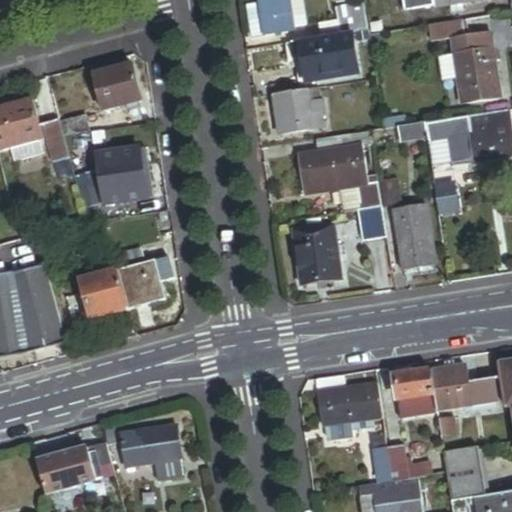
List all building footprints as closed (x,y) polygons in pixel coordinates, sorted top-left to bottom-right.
[(258,0),(259,5),(264,37),(264,39),(294,34),(293,31),(288,0),(258,0)] [(288,0),(293,31),(308,28),(303,0),(288,0)] [(402,0),(404,13),(436,8),(435,3),(422,5),(421,0),(402,0)] [(434,0),(435,3),(436,8),(450,6),(463,4),(487,0),(486,0),(434,0)] [(367,4),(341,7),(342,19),(369,15),(367,4)] [(450,6),(451,14),(464,12),(463,4),(450,6)] [(259,5),(246,7),(252,39),(264,37),(259,5)] [(371,32),(369,15),(342,19),(345,36),(354,35),(371,32)] [(392,15),(376,18),(379,32),(394,30),(392,15)] [(471,38),(469,21),(433,27),(436,44),(452,42),(462,108),(503,102),(492,35),(471,38)] [(354,35),(345,36),(301,43),(307,83),(360,75),(354,35)] [(137,67),(98,77),(107,112),(146,102),(137,67)] [(309,92),(313,114),(323,113),(319,90),(309,92)] [(313,114),(309,92),(275,97),(280,136),(315,131),(313,114)] [(35,103),(0,112),(0,150),(11,148),(40,140),(44,139),(41,126),(35,103)] [(323,113),(313,114),(315,131),(325,130),(323,113)] [(511,131),(509,113),(470,119),(472,132),(491,130),(492,140),(511,136),(511,131)] [(92,115),(62,120),(62,121),(66,138),(97,133),(92,115)] [(470,119),(441,124),(443,137),(454,135),(472,132),(470,119)] [(399,120),(385,122),(387,131),(401,129),(399,120)] [(66,138),(62,121),(41,126),(44,139),(51,165),(72,160),(66,138)] [(441,124),(441,123),(426,125),(428,134),(429,139),(443,137),(441,124)] [(428,134),(426,125),(401,129),(403,143),(424,140),(423,135),(428,134)] [(491,130),(472,132),(474,143),(492,140),(491,130)] [(472,132),(454,135),(458,165),(477,163),(474,143),(472,132)] [(375,145),(373,133),(328,140),(330,153),(363,147),(375,145)] [(443,137),(429,139),(433,169),(453,166),(458,165),(454,135),(443,137)] [(511,157),(511,136),(492,140),(474,143),(477,163),(511,157)] [(40,140),(11,148),(15,164),(45,156),(40,140)] [(147,147),(141,148),(144,164),(150,163),(147,147)] [(363,147),(330,153),(289,159),(296,201),(339,195),(367,190),(370,211),(383,208),(382,202),(384,202),(381,187),(370,189),(363,147)] [(103,175),(144,168),(144,164),(141,148),(100,154),(103,175)] [(433,169),(436,188),(439,188),(456,185),(453,166),(433,169)] [(149,200),(144,168),(103,175),(108,206),(149,200)] [(108,206),(103,175),(91,176),(95,208),(108,206)] [(461,215),(456,185),(439,188),(443,217),(461,215)] [(367,190),(339,195),(342,215),(356,213),(370,211),(367,190)] [(383,208),(370,211),(356,213),(360,242),(389,237),(384,208),(383,208)] [(438,267),(429,208),(396,213),(405,272),(438,267)] [(297,250),(339,244),(336,229),(295,235),(297,250)] [(344,281),(339,244),(297,250),(303,287),(344,281)] [(142,254),(116,261),(121,276),(147,269),(142,254)] [(121,276),(130,313),(167,303),(157,266),(147,269),(121,276)] [(48,272),(14,277),(18,298),(37,295),(44,344),(66,338),(48,272)] [(111,318),(130,313),(121,276),(84,286),(86,296),(94,323),(111,318)] [(0,359),(27,356),(18,298),(14,277),(0,278),(0,359)] [(37,295),(18,298),(27,356),(46,352),(44,344),(37,295)] [(113,325),(111,318),(94,323),(86,296),(70,301),(80,334),(113,325)] [(511,364),(500,366),(503,382),(506,402),(507,407),(511,406),(511,364)] [(474,407),(471,387),(468,367),(462,368),(449,370),(456,410),(474,407)] [(449,370),(434,372),(437,394),(440,412),(456,410),(449,370)] [(437,394),(434,372),(397,378),(400,400),(437,394)] [(322,395),(345,392),(343,379),(320,382),(322,395)] [(506,402),(503,382),(471,387),(474,407),(506,402)] [(385,419),(380,387),(345,392),(322,395),(326,428),(328,427),(330,440),(334,444),(350,441),(353,437),(353,433),(376,429),(374,421),(385,419)] [(437,394),(400,400),(403,420),(440,415),(440,412),(437,394)] [(441,421),(444,437),(458,435),(456,418),(441,421)] [(179,428),(124,437),(129,470),(155,466),(181,462),(184,461),(179,428)] [(109,448),(93,452),(101,483),(118,478),(109,448)] [(406,449),(390,451),(391,457),(395,482),(419,479),(435,476),(433,463),(414,466),(413,460),(408,460),(406,449)] [(487,498),(480,449),(446,454),(454,503),(479,500),(487,498)] [(93,452),(62,461),(70,492),(101,483),(93,452)] [(386,484),(395,482),(391,457),(376,459),(379,480),(385,479),(386,484)] [(62,461),(40,467),(49,497),(70,492),(62,461)] [(181,462),(155,466),(158,484),(184,480),(181,462)] [(360,511),(379,511),(376,492),(420,485),(419,479),(395,482),(386,484),(357,488),(360,511)] [(424,511),(420,485),(376,492),(379,511),(424,511)] [(511,511),(511,494),(487,498),(479,500),(480,511),(511,511)]
